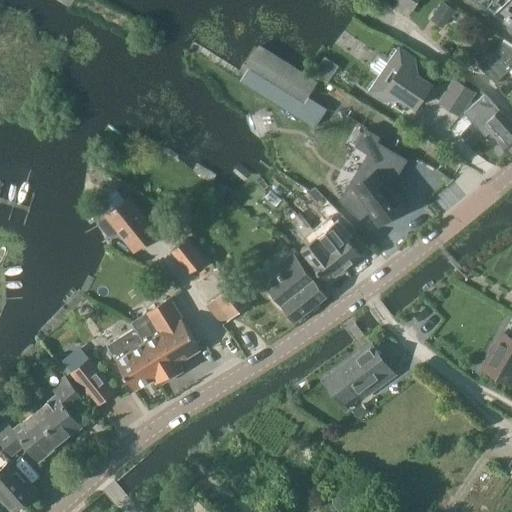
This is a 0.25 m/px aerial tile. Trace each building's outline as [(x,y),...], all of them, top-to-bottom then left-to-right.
[(398,0),(412,9),(417,0),(398,0)] [(442,29),(454,11),(442,3),(430,20),(442,29)] [(501,7),(493,14),(511,27),(511,9),(510,13),(501,7)] [(511,46),(507,43),(480,67),(494,84),(511,67),(511,46)] [(316,82),(258,45),(245,66),(303,102),(316,82)] [(380,75),(369,91),(384,101),(391,91),(414,107),(430,84),(407,68),(414,58),(399,47),(388,63),(389,68),(385,74),(380,75)] [(454,79),(450,86),(470,99),(474,93),(454,79)] [(499,111),(484,95),(465,113),(457,121),(463,128),(472,121),(479,129),(483,125),(511,155),(511,154),(511,122),(505,115),(504,116),(499,110),(499,111)] [(367,154),(339,200),(344,205),(360,220),(370,212),(380,225),(406,206),(391,187),(408,159),(399,154),(377,141),(381,137),(366,128),(355,146),(367,154)] [(116,188),(101,201),(109,212),(104,216),(134,253),(159,232),(130,195),(125,199),(116,188)] [(323,197),(315,188),(309,194),(317,202),(323,197)] [(333,204),(327,209),(336,218),(342,213),(333,204)] [(326,283),(344,269),(318,236),(299,213),(290,220),(308,243),(301,249),(308,259),(326,283)] [(164,227),(170,235),(177,229),(172,222),(164,227)] [(333,239),(325,229),(318,236),(344,269),(361,255),(342,232),(333,239)] [(188,274),(205,261),(187,238),(170,251),(188,274)] [(294,320),(325,295),(292,255),(276,268),(279,272),(277,273),(281,277),(268,288),(294,320)] [(223,283),(231,276),(221,264),(213,270),(223,283)] [(221,326),(250,303),(235,283),(206,305),(221,326)] [(162,384),(172,378),(182,371),(180,368),(182,367),(178,362),(199,349),(170,298),(131,322),(134,328),(149,352),(143,356),(154,377),(158,382),(160,381),(162,384)] [(133,390),(154,377),(143,356),(149,352),(134,328),(106,345),(133,390)] [(511,338),(502,333),(482,369),(509,384),(511,385),(511,338)] [(370,366),(361,354),(337,371),(339,374),(326,384),(340,402),(365,383),(371,391),(394,374),(381,357),(370,366)] [(95,408),(115,391),(89,358),(69,374),(95,408)] [(58,442),(80,425),(68,410),(82,398),(65,377),(55,385),(60,391),(34,412),(58,442)] [(58,442),(34,412),(8,433),(3,426),(0,428),(0,443),(10,456),(25,445),(36,459),(58,442)] [(0,500),(10,511),(14,511),(37,491),(19,472),(9,461),(0,468),(0,500)]
